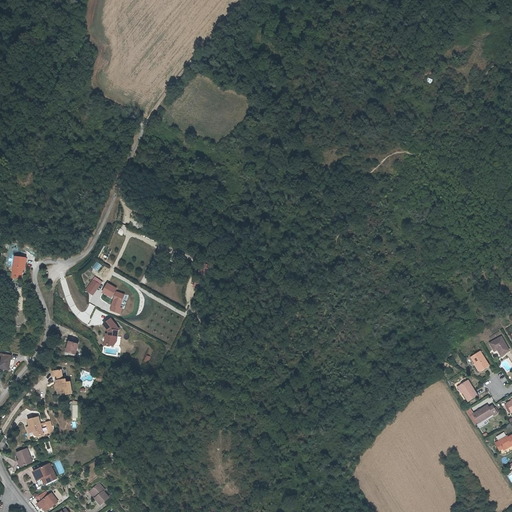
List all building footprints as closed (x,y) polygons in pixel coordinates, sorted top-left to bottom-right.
[(13,275),(22,275),(22,271),(24,272),(25,260),(14,259),(13,275)] [(104,282),(99,278),(91,289),(96,292),(104,282)] [(117,334),(119,334),(120,330),(122,328),(114,317),(106,323),(112,330),(111,333),(108,333),(107,343),(112,343),(113,338),(116,339),(117,334)] [(497,346),(499,349),(502,355),(510,350),(502,335),(490,342),(494,348),(497,346)] [(68,351),(78,353),(80,342),(71,340),(68,351)] [(475,362),(474,363),(479,371),(481,370),(482,371),(490,366),(481,350),(471,356),(475,362)] [(2,352),(1,366),(12,368),(13,353),(2,352)] [(64,394),(72,392),(72,394),(78,393),(76,381),(72,382),(71,378),(68,379),(67,369),(58,371),(59,380),(61,380),(62,383),(61,385),(62,389),(63,390),(64,394)] [(459,385),(462,391),(468,401),(478,395),(468,380),(459,385)] [(485,417),(486,419),(494,414),(495,416),(499,414),(494,405),(490,408),(489,405),(474,414),(473,414),(478,422),(485,417)] [(473,414),(470,416),(475,424),(478,422),(473,414)] [(29,427),(27,427),(31,439),(43,435),(38,418),(27,421),(29,427)] [(511,444),(511,435),(509,438),(508,436),(506,437),(504,433),(496,437),(498,442),(502,449),(511,444)] [(14,453),(18,460),(20,465),(30,461),(24,448),(14,453)] [(42,478),(45,483),(57,477),(48,462),(32,472),(34,477),(37,475),(40,478),(42,478)] [(37,475),(34,477),(40,486),(45,483),(42,478),(40,478),(37,475)] [(100,495),(98,496),(104,503),(112,495),(107,489),(108,488),(102,481),(94,488),(100,495)] [(45,491),(38,496),(41,501),(49,496),(45,491)] [(41,507),(43,506),(46,511),(58,502),(52,493),(49,496),(41,501),(39,503),(41,507)]
